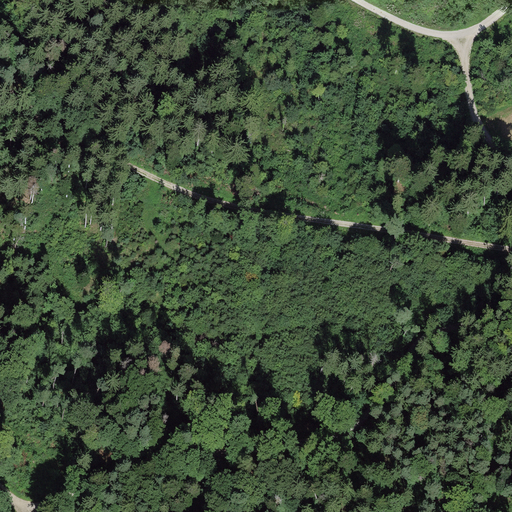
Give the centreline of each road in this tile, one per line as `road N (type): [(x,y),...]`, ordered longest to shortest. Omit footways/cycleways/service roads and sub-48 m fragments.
road 1 (track): [(511,249),(222,203),(69,135),(0,86)]
road 2 (track): [(348,438),(144,464),(84,484),(36,511)]
road 3 (track): [(511,315),(425,335),(348,438)]
road 4 (track): [(358,0),(439,35),(464,36),(511,2)]
road 5 (track): [(464,36),(473,116),(481,137),(511,166)]
